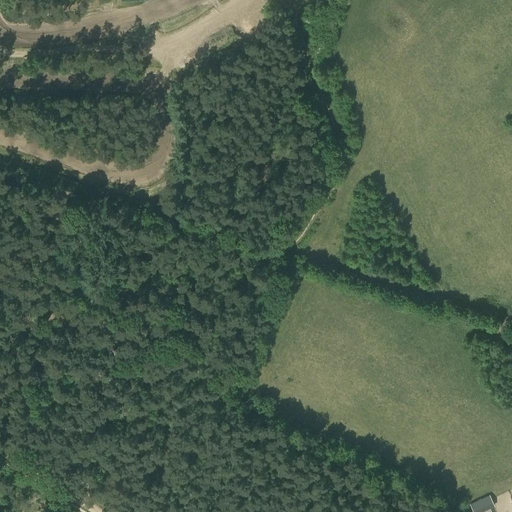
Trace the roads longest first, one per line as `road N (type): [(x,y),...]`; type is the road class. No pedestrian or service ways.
road 1 (track): [(191,210),(294,236),(336,153),(293,14),(306,0)]
road 2 (track): [(78,502),(196,284),(197,247)]
